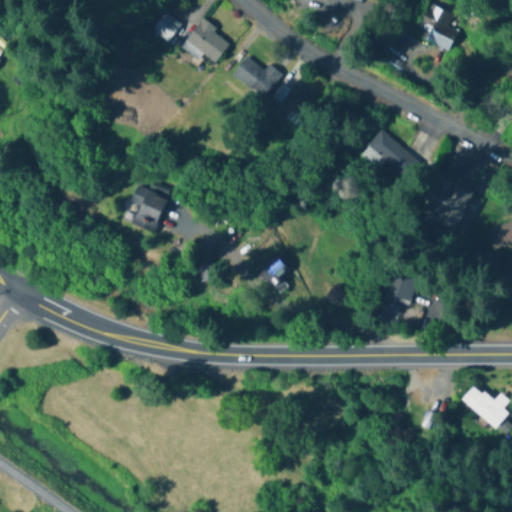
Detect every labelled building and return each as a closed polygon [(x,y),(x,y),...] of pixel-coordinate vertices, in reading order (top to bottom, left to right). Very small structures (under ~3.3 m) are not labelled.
[(446,26),(451,15),(428,5),(414,35),(448,51),(457,31),(446,26)] [(197,58),(199,54),(216,64),(229,40),(197,22),(181,49),(197,58)] [(281,74),(267,66),(264,70),(244,58),(231,78),(265,99),(281,74)] [(276,104),(303,119),(315,98),(288,83),(276,104)] [(367,144),(402,179),(417,164),(382,129),(367,144)] [(421,217),(457,231),(471,192),(436,179),(421,217)] [(130,225),(152,234),(166,199),(135,187),(129,203),(138,206),(130,225)] [(495,258),(511,252),(511,222),(486,231),(495,258)] [(198,282),(211,282),(211,252),(198,252),(198,282)] [(287,288),(279,279),(288,272),(273,255),(254,271),(276,297),(287,288)] [(384,292),(406,304),(420,280),(397,268),(384,292)] [(494,430),(509,414),(502,408),(508,401),(499,393),(492,402),(472,385),(460,400),(494,430)]
